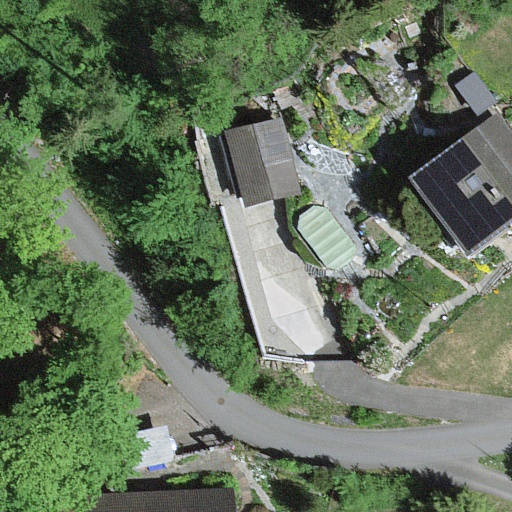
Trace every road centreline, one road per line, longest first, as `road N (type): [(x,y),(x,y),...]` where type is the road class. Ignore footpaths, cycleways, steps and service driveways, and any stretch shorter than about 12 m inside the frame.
road 1 (unclassified): [(0,143),(239,413),(351,447),(511,437)]
road 2 (track): [(351,447),(511,494)]
